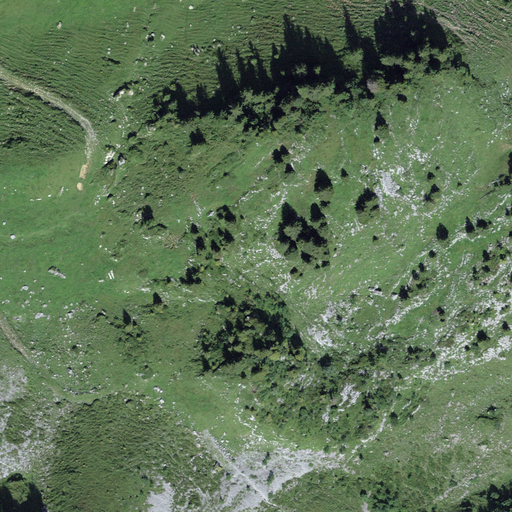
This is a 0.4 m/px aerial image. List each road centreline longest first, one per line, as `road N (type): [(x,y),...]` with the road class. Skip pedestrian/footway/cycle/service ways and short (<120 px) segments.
road 1 (track): [(0,72),(71,106),(100,158)]
road 2 (track): [(1,314),(52,385),(67,398),(87,400)]
